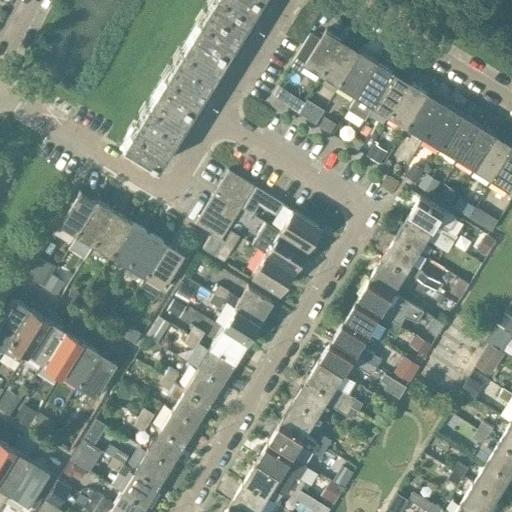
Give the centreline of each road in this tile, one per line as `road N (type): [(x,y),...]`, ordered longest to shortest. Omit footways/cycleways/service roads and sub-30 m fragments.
road 1 (residential): [(182,511),(367,212),(217,115)]
road 2 (residential): [(0,91),(166,186),(217,115)]
road 3 (residential): [(511,101),(343,0)]
road 4 (residential): [(217,115),(286,0)]
